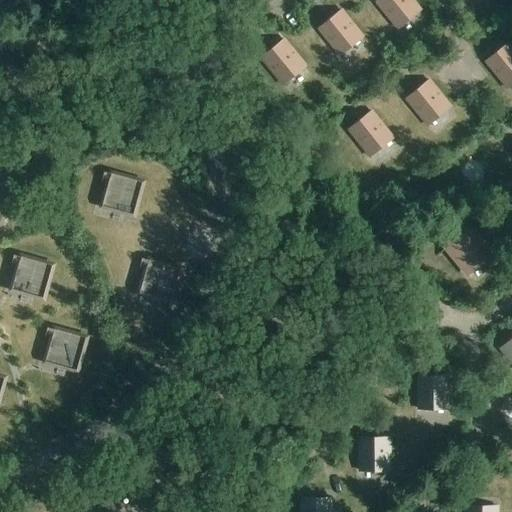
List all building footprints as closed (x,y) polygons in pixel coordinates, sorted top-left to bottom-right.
[(380,0),(376,3),(397,29),(420,11),(411,0),(380,0)] [(318,30),(339,56),(363,38),(342,11),(318,30)] [(261,59),(283,86),(306,67),(284,40),(261,59)] [(486,63),(507,89),(511,84),(511,47),(509,44),(486,63)] [(406,100),(427,126),(451,108),(429,81),(406,100)] [(348,131),(370,157),(393,139),(372,112),(348,131)] [(136,220),(147,181),(109,170),(97,209),(136,220)] [(443,250),(466,278),(496,252),(473,225),(443,250)] [(45,304),(57,264),(18,253),(7,293),(45,304)] [(173,307),(185,268),(147,256),(135,296),(173,307)] [(79,376),(90,336),(52,325),(40,365),(79,376)] [(511,340),(500,350),(511,364),(511,340)] [(0,407),(9,377),(0,374),(0,407)] [(418,378),(418,411),(448,411),(448,377),(418,378)] [(359,439),(360,472),(389,472),(389,439),(359,439)] [(301,500),(301,511),(330,511),(331,500),(301,500)]
